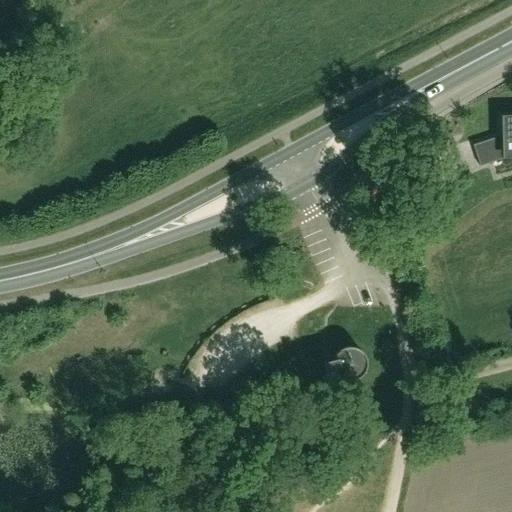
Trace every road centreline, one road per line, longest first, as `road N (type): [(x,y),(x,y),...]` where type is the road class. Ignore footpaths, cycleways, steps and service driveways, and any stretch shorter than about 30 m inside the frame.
road 1 (unclassified): [(306,182),(351,285),(388,284),(407,345),(409,415)]
road 2 (primary): [(46,271),(208,225),(306,182)]
road 3 (primary): [(289,151),(175,215),(46,271)]
road 4 (primary): [(306,182),(440,79)]
road 5 (primary): [(440,79),(289,151)]
